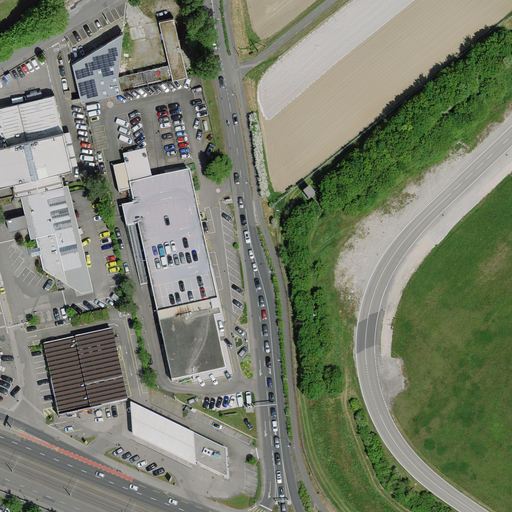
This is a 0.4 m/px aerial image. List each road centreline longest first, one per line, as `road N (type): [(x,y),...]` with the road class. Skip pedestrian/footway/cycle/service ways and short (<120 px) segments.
road 1 (secondary): [(212,0),(263,291),(274,436)]
road 2 (primary): [(195,511),(40,445)]
